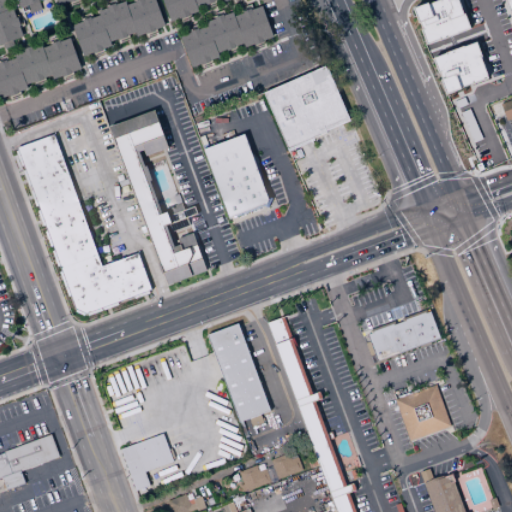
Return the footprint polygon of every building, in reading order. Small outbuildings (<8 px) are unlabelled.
[(0,0),(5,0),(8,9),(0,12),(0,0)] [(39,0),(38,1),(41,9),(30,13),(27,5),(20,7),(18,4),(16,0),(39,0)] [(99,15),(98,11),(107,7),(106,5),(115,2),(115,4),(125,0),(126,4),(131,18),(130,18),(135,32),(127,35),(127,36),(119,39),(119,38),(110,41),(105,28),(104,29),(99,15)] [(126,4),(135,1),(134,0),(155,0),(165,25),(154,29),(155,31),(147,34),(146,32),(137,36),(135,32),(130,18),(131,18),(126,4)] [(170,21),(162,0),(194,0),(197,6),(199,10),(189,14),(189,16),(181,19),(181,17),(170,21)] [(411,8),(417,23),(418,23),(420,28),(418,29),(425,45),(426,45),(457,33),(469,28),(463,13),(462,13),(457,0),(435,0),(427,3),(426,2),(411,8)] [(511,0),(503,0),(511,24),(511,0)] [(234,16),(243,12),(242,11),(251,8),(251,10),(258,7),(262,6),(273,37),(262,40),(263,42),(255,45),(254,44),(245,47),(243,43),(238,29),(239,29),(234,16)] [(0,12),(8,9),(12,7),(16,17),(17,16),(20,25),(19,25),(23,36),(12,40),(14,45),(4,48),(2,43),(0,43),(0,12)] [(207,26),(206,22),(215,18),(215,17),(223,14),(224,15),(233,12),(234,16),(239,29),(238,29),(243,43),(235,46),(236,47),(227,50),(227,49),(218,52),(213,39),(212,40),(207,26)] [(83,56),(72,25),(82,21),(82,19),(90,16),(91,18),(92,17),(99,15),(104,29),(105,28),(110,41),(111,45),(102,49),(102,50),(94,53),(94,52),(83,56)] [(191,67),(180,36),(190,32),(190,31),(198,28),(199,29),(207,26),(212,40),(213,39),(218,52),(220,56),(210,60),(210,62),(202,65),(202,63),(191,67)] [(42,47),(51,44),(50,42),(59,39),(59,41),(70,37),(81,68),(70,72),(71,74),(63,77),(62,75),(53,78),(51,74),(46,61),(47,60),(42,47)] [(431,58),(437,72),(438,72),(440,79),(439,79),(445,94),(460,89),(459,87),(470,83),(471,84),(487,78),(480,57),(481,57),(475,41),(462,46),(462,45),(443,52),(444,53),(431,58)] [(15,57),(14,53),(23,50),(23,48),(31,45),(32,47),(41,43),(42,47),(47,60),(46,61),(51,74),(43,78),(43,79),(35,82),(34,81),(26,84),(21,71),(20,71),(15,57)] [(0,97),(0,61),(6,59),(7,61),(15,57),(20,71),(21,71),(26,84),(27,88),(18,91),(18,93),(10,96),(10,94),(2,97),(0,97)] [(263,92),(325,66),(326,67),(328,66),(351,121),(326,132),(327,132),(287,149),(263,92)] [(454,101),(458,108),(467,104),(463,96),(454,101)] [(500,103),(511,98),(511,117),(506,120),(500,103)] [(459,112),(468,109),(481,139),(472,142),(459,112)] [(108,127),(154,110),(168,148),(163,150),(145,156),(143,150),(138,152),(144,166),(145,165),(151,181),(149,181),(161,214),(167,212),(168,215),(184,209),(193,206),(196,214),(187,218),(186,218),(189,227),(169,234),(174,247),(179,245),(176,239),(191,233),(205,271),(166,286),(108,127)] [(202,149),(244,133),(267,196),(271,198),(266,207),(261,205),(228,218),(202,149)] [(16,147),(54,134),(98,254),(60,268),(42,220),(33,195),(28,179),(25,171),(19,155),(16,147)] [(474,159),(469,148),(482,143),(486,153),(474,159)] [(473,159),(474,159),(486,153),(491,151),(497,167),(480,174),(473,159)] [(98,254),(102,266),(109,263),(138,252),(152,290),(143,293),(107,306),(86,314),(75,309),(60,268),(98,254)] [(376,361),(366,334),(372,332),(372,331),(392,323),(393,324),(404,320),(404,319),(424,311),(425,313),(430,311),(440,338),(376,361)] [(336,511),(266,323),(283,317),(312,394),(319,392),(322,399),(315,402),(346,486),(353,484),(356,491),(349,494),(355,511),(336,511)] [(206,335),(237,323),(269,411),(238,422),(206,335)] [(394,400),(436,384),(451,426),(409,441),(394,400)] [(3,453),(3,452),(50,434),(59,457),(20,472),(20,471),(11,474),(3,453)] [(120,449),(162,434),(172,461),(144,472),(149,485),(135,490),(120,449)] [(0,454),(3,453),(11,474),(1,478),(0,478),(0,454)] [(277,479),(270,460),(288,453),(290,458),(291,459),(297,457),(302,470),(277,479)] [(245,491),(244,490),(239,492),(236,486),(243,484),(238,471),(255,465),(257,470),(258,470),(259,471),(265,469),(270,482),(245,491)] [(1,478),(11,474),(20,471),(20,472),(25,483),(6,491),(1,478)] [(434,511),(424,484),(438,479),(439,481),(452,476),(465,511),(434,511)] [(166,501),(185,494),(188,500),(192,499),(196,509),(188,511),(166,511),(165,507),(168,506),(166,501)] [(192,499),(200,496),(205,508),(196,511),(196,509),(192,499)] [(206,499),(212,497),(214,503),(208,505),(206,499)] [(488,500),(495,498),(499,507),(492,509),(488,500)] [(224,511),(222,506),(232,502),(235,511),(224,511)]
